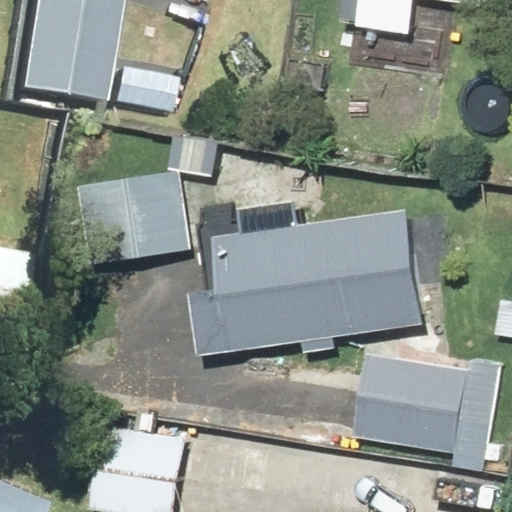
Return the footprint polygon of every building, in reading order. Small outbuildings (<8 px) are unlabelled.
[(116,0),(29,0),(16,91),(101,103),(116,0)] [(458,0),(511,8),(511,0),(352,0),(349,22),(421,34),(426,0),(458,0)] [(199,249),(189,170),(82,185),(92,263),(199,249)] [(344,336),(434,323),(417,207),(310,223),(307,199),(258,206),(262,230),(224,236),(231,284),(201,289),(210,355),(311,341),(313,353),(346,348),(344,336)] [(23,256),(0,252),(0,337),(11,339),(23,256)] [(377,352),(362,437),(463,453),(468,423),(499,428),(510,365),(474,359),(473,369),(377,352)] [(98,509),(117,511),(183,511),(195,439),(111,425),(98,509)] [(0,488),(0,511),(48,511),(50,510),(0,488)]
